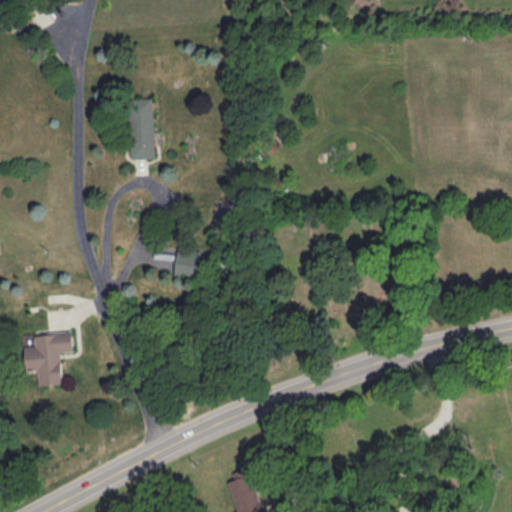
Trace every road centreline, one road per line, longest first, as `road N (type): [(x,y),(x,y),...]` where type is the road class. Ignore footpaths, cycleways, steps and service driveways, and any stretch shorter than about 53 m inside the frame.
road 1 (secondary): [(174,444),(377,359),(511,326)]
road 2 (secondary): [(44,511),(174,444)]
